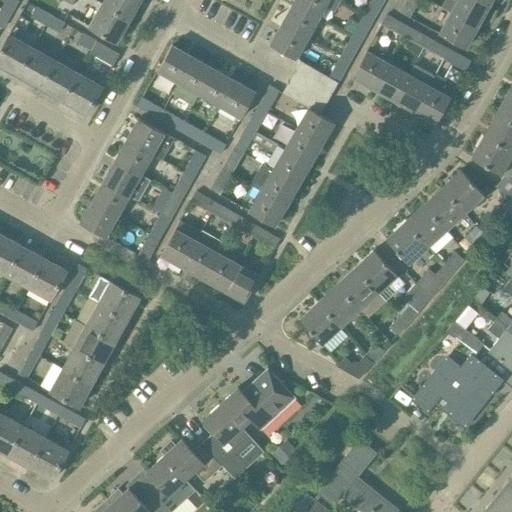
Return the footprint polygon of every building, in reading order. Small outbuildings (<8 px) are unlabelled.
[(10,14),(18,0),(6,0),(1,9),(10,14)] [(104,0),(102,3),(129,18),(138,0),(104,0)] [(341,1),(337,0),(294,0),(293,2),(319,17),(324,7),(335,12),(341,1)] [(385,0),(371,0),(364,14),(374,20),(385,0)] [(419,0),(406,0),(400,12),(410,17),(419,0)] [(444,0),(441,7),(451,12),(476,26),(488,6),(477,0),(444,0)] [(308,38),(319,17),(293,2),(282,23),(308,38)] [(116,40),(129,18),(102,3),(89,26),(100,32),(117,42),(117,41),(116,40)] [(52,16),(36,7),(31,17),(46,26),(52,16)] [(52,16),(46,26),(59,33),(65,23),(64,23),(69,13),(57,7),(52,16)] [(1,9),(0,10),(0,26),(2,28),(10,14),(1,9)] [(465,46),(476,26),(451,12),(439,33),(465,48),(466,47),(465,46)] [(364,14),(352,35),(362,41),(374,20),(364,14)] [(402,35),(408,26),(387,14),(381,24),(402,35)] [(308,38),(282,23),(270,44),(296,59),(308,38)] [(424,48),(430,38),(408,26),(402,35),(424,48)] [(91,50),(96,41),(83,33),(78,42),(91,50)] [(0,63),(18,74),(33,47),(9,34),(4,45),(0,51),(0,63)] [(362,41),(352,35),(340,56),(350,61),(362,41)] [(445,59),(450,49),(430,38),(424,48),(445,59)] [(119,54),(96,41),(91,50),(90,53),(113,66),(119,54)] [(178,82),(193,57),(173,45),(172,44),(157,70),(178,82)] [(33,47),(18,74),(41,87),(56,60),(33,47)] [(450,49),(445,59),(465,71),(471,61),(450,49)] [(353,77),(373,88),(388,62),(367,50),(352,76),(353,77)] [(300,61),(319,72),(338,83),(350,61),(340,56),(328,77),(301,60),(300,61)] [(178,82),(199,94),(214,68),(193,57),(178,82)] [(56,60),(41,87),(64,99),(79,73),(56,60)] [(313,82),(319,72),(300,61),(294,71),(313,82)] [(373,88),(394,99),(415,64),(414,63),(408,73),(388,62),(373,88)] [(415,64),(394,99),(415,111),(436,74),(435,73),(434,75),(415,64)] [(220,106),(234,80),(214,68),(199,94),(220,106)] [(288,81),(307,93),(313,82),(294,71),(288,81)] [(338,83),(319,72),(313,82),(332,93),(338,83)] [(102,86),(79,73),(64,99),(86,112),(85,113),(87,114),(93,102),(94,102),(96,98),(95,98),(102,86)] [(447,80),(436,74),(415,111),(435,122),(436,123),(450,97),(440,91),(447,80)] [(254,91),(234,80),(220,106),(241,118),(256,91),(255,91),(254,91)] [(302,103),(307,93),(288,81),(282,92),(302,103)] [(332,93),(313,82),(307,93),(326,103),(332,93)] [(258,106),(267,112),(280,91),(270,85),(258,106)] [(511,92),(509,91),(497,113),(511,121),(511,92)] [(320,114),(302,103),(282,92),(282,93),(308,107),(296,128),(322,143),(333,123),(334,123),(334,122),(320,114)] [(307,93),(302,103),(320,114),(326,103),(307,93)] [(137,106),(158,118),(163,109),(142,97),(137,106)] [(267,112),(258,106),(246,127),(277,144),(278,143),(256,131),(267,112)] [(163,109),(158,118),(179,130),(184,120),(163,109)] [(511,150),(511,121),(497,113),(485,135),(511,150)] [(127,139),(152,153),(162,159),(174,137),(138,117),(137,118),(138,119),(127,139)] [(184,120),(179,130),(199,142),(205,132),(184,120)] [(277,144),(246,127),(234,148),(244,153),(250,141),(272,153),(277,144)] [(310,163),(322,143),(296,128),(284,149),(310,163)] [(205,132),(199,142),(220,153),(226,144),(205,132)] [(471,157),(501,174),(511,154),(511,150),(485,135),(473,157),(472,156),(471,157)] [(141,174),(152,153),(127,139),(115,159),(141,174)] [(222,168),(232,174),(244,153),(234,148),(222,168)] [(184,171),(194,176),(205,155),(196,149),(184,171)] [(310,163),(284,149),(272,169),(298,184),(310,163)] [(115,159),(103,180),(129,194),(138,199),(149,179),(141,174),(115,159)] [(261,189),(260,190),(286,205),(298,184),(272,169),(262,164),(251,183),(261,189)] [(220,195),(232,174),(222,168),(210,189),(220,195)] [(443,188),(466,212),(484,195),(461,169),(460,170),(461,171),(443,188)] [(172,192),(182,197),(194,176),(184,171),(172,192)] [(510,199),(511,199),(511,200),(511,178),(505,173),(495,186),(509,198),(510,199)] [(92,201),(118,215),(129,194),(103,180),(92,201)] [(424,205),(447,229),(466,212),(443,188),(424,205)] [(286,205),(260,190),(248,211),(257,216),(274,226),(275,225),(286,205)] [(161,212),(171,218),(182,197),(172,192),(161,212)] [(190,202),(211,214),(217,204),(196,192),(190,202)] [(509,219),(511,216),(511,200),(511,199),(510,199),(499,211),(509,219)] [(106,237),(118,215),(92,201),(81,221),(80,221),(80,222),(106,237)] [(217,204),(211,214),(232,225),(238,215),(217,204)] [(428,246),(447,229),(424,205),(405,222),(428,246)] [(150,233),(159,238),(171,218),(161,212),(150,233)] [(259,227),(238,215),(232,225),(253,237),(259,227)] [(162,255),(182,266),(202,230),(202,229),(201,231),(180,220),(161,254),(162,255)] [(428,246),(405,222),(387,238),(387,237),(386,238),(409,264),(428,246)] [(280,239),(259,227),(253,237),(274,249),(280,239)] [(492,238),(481,229),(470,243),(480,252),(492,238)] [(182,266),(203,277),(217,252),(223,241),(202,230),(182,266)] [(147,260),(159,238),(150,233),(138,255),(147,260)] [(0,270),(7,275),(22,246),(0,234),(0,270)] [(44,258),(22,246),(7,275),(28,287),(44,258)] [(356,268),(378,292),(386,300),(395,292),(387,284),(397,274),(374,249),(373,250),(374,251),(356,268)] [(455,251),(445,263),(453,270),(464,258),(455,251)] [(238,263),(217,252),(203,277),(224,289),(238,263)] [(66,270),(44,258),(28,287),(51,299),(66,270)] [(238,263),(224,289),(244,300),(244,301),(245,301),(259,275),(238,263)] [(429,268),(416,282),(430,296),(453,270),(445,263),(435,274),(429,268)] [(78,264),(67,285),(76,290),(87,268),(78,264)] [(337,285),(359,309),(372,297),(378,292),(356,268),(337,285)] [(511,279),(503,288),(511,295),(511,318),(502,310),(496,318),(511,331),(511,279)] [(99,303),(127,319),(139,297),(111,281),(99,303)] [(430,296),(416,282),(403,297),(409,304),(400,314),(409,321),(430,296)] [(64,312),(76,290),(67,285),(56,307),(64,312)] [(319,302),(325,309),(341,326),(359,309),(337,285),(319,302)] [(0,313),(10,319),(15,310),(0,301),(0,313)] [(325,309),(319,302),(301,318),(300,318),(299,318),(322,344),(341,326),(325,309)] [(115,340),(127,319),(99,303),(87,324),(115,340)] [(64,312),(56,307),(44,330),(59,338),(53,334),(64,312)] [(15,310),(10,319),(33,331),(37,323),(15,310)] [(398,333),(409,321),(400,314),(390,326),(398,333)] [(490,326),(501,335),(489,350),(511,368),(511,366),(511,331),(496,318),(490,326)] [(484,344),(455,321),(447,331),(475,354),(476,354),(484,344)] [(3,323),(0,328),(0,348),(11,328),(3,323)] [(103,362),(115,340),(87,324),(74,347),(103,362)] [(44,330),(32,352),(41,357),(49,340),(55,344),(59,338),(44,330)] [(365,355),(373,362),(384,350),(375,342),(365,355)] [(103,362),(74,347),(62,368),(91,384),(103,362)] [(41,357),(32,352),(21,374),(29,379),(41,357)] [(373,362),(365,355),(356,366),(344,355),(338,363),(347,370),(350,372),(352,371),(358,377),(360,377),(373,362)] [(501,380),(470,355),(460,367),(447,357),(426,383),(413,399),(427,410),(441,394),(456,406),(450,413),(464,425),(470,418),(471,419),(474,415),(473,414),(501,380)] [(79,406),(91,384),(62,368),(50,390),(79,406)] [(0,382),(15,390),(20,382),(0,371),(0,382)] [(252,397),(249,399),(270,421),(296,397),(294,395),(299,392),(289,381),(284,384),(273,372),(248,394),(252,397)] [(37,402),(41,394),(20,382),(15,390),(37,402)] [(220,403),(242,427),(251,419),(261,430),(270,421),(249,399),(238,387),(220,403)] [(41,394),(37,402),(59,414),(63,406),(41,394)] [(214,432),(202,443),(222,465),(243,446),(233,435),(242,427),(220,403),(202,420),(214,432)] [(86,418),(63,406),(59,414),(81,427),(86,418)] [(0,417),(0,449),(8,454),(24,426),(2,414),(0,417)] [(24,426),(8,454),(30,466),(46,438),(24,426)] [(68,450),(46,438),(30,466),(52,479),(68,450)] [(204,482),(222,465),(202,443),(193,451),(182,439),(175,445),(171,440),(160,450),(164,455),(186,479),(194,471),(204,482)] [(297,450),(286,439),(270,454),(282,466),(293,455),(297,450)] [(374,453),(360,441),(319,491),(334,503),(342,493),(365,511),(394,511),(396,509),(355,476),(374,453)] [(158,486),(150,493),(167,511),(171,511),(187,498),(177,487),(186,479),(164,455),(146,471),(159,485),(158,486)] [(511,511),(511,478),(482,511),(511,511)] [(141,502),(128,488),(122,493),(118,489),(107,499),(118,511),(167,511),(150,493),(141,502)] [(331,511),(308,493),(294,509),(297,511),(331,511)] [(118,511),(107,499),(95,510),(96,511),(118,511)]
